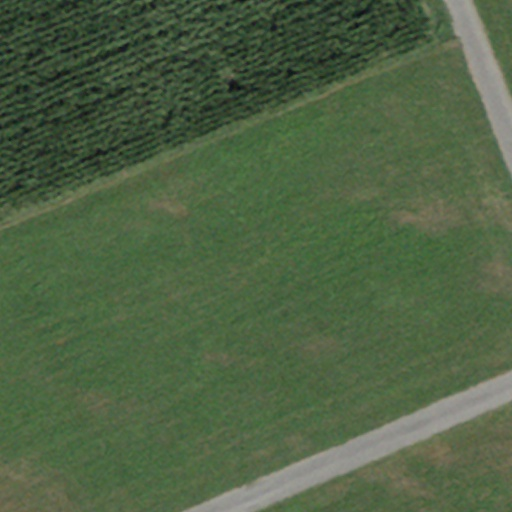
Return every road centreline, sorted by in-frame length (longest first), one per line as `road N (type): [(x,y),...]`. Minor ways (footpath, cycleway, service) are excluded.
road 1 (unclassified): [(200,511),(511,376)]
road 2 (unclassified): [(511,125),(460,0)]
